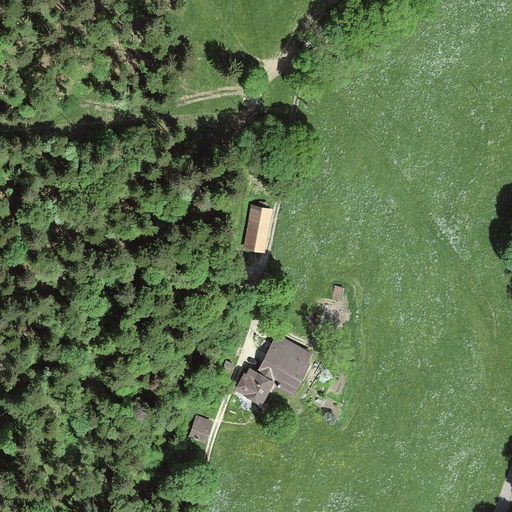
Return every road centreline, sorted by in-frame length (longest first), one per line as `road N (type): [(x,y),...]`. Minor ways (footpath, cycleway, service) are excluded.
road 1 (track): [(386,0),(314,47),(255,316),(193,511)]
road 2 (track): [(314,47),(274,67),(232,131),(66,264),(0,369)]
